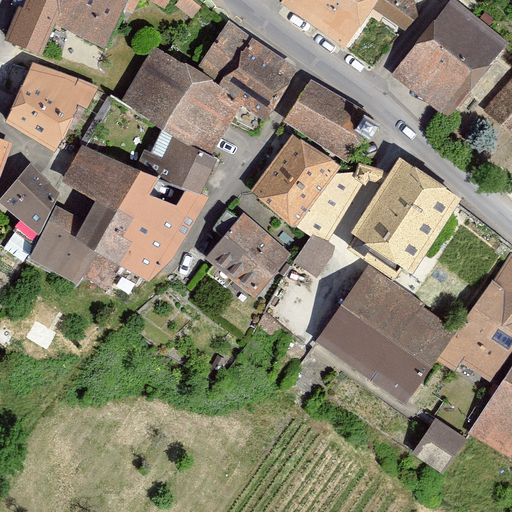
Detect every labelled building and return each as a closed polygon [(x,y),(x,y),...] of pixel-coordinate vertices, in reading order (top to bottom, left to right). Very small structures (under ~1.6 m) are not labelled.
[(49,56),(60,24),(69,0),(29,0),(9,44),(49,56)] [(69,0),(60,24),(111,50),(139,0),(149,0),(171,12),(178,0),(69,0)] [(421,0),(290,0),(290,1),(351,48),(383,11),(411,32),(424,9),(421,0)] [(511,55),(511,46),(456,0),(455,0),(395,71),(456,122),(511,55)] [(231,22),(207,66),(247,103),(271,121),(303,69),(231,22)] [(247,103),(207,66),(162,45),(123,105),(173,130),(219,155),(247,103)] [(9,119),(70,155),(107,89),(39,63),(9,119)] [(357,164),(370,145),(382,153),(395,133),(383,125),(385,122),(317,77),(289,119),(357,164)] [(511,82),(488,108),(511,130),(511,82)] [(225,157),(219,155),(173,130),(154,167),(212,197),(225,157)] [(0,203),(18,137),(0,132),(0,203)] [(298,135),(261,191),(319,234),(335,243),(369,182),(346,167),(298,135)] [(108,202),(134,213),(154,167),(90,144),(69,183),(108,202)] [(422,275),(469,199),(405,159),(358,234),(422,275)] [(7,200),(49,235),(73,197),(39,165),(7,200)] [(212,197),(154,167),(134,213),(156,222),(136,264),(157,281),(187,252),(212,197)] [(89,235),(113,248),(136,264),(156,222),(134,213),(108,202),(89,235)] [(247,216),(214,257),(265,299),(299,259),(247,216)] [(87,286),(113,248),(89,235),(63,222),(38,258),(87,286)] [(322,278),(341,247),(335,243),(319,234),(301,265),(322,278)] [(511,370),(511,257),(464,328),(441,362),(498,393),(511,370)] [(372,267),(324,339),(416,400),(441,362),(464,328),(372,267)] [(474,434),(511,455),(511,370),(498,393),(474,434)] [(421,453),(454,474),(476,441),(442,420),(421,453)]
